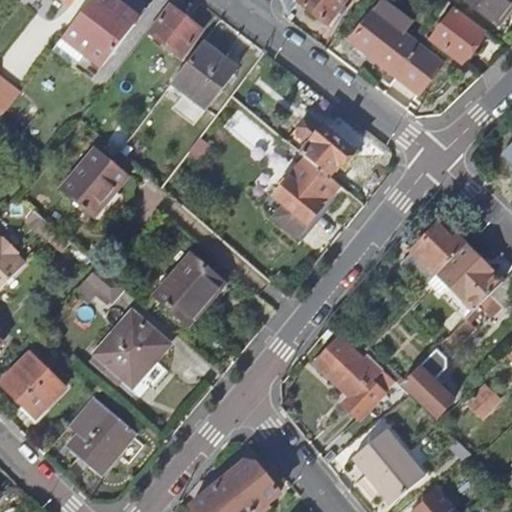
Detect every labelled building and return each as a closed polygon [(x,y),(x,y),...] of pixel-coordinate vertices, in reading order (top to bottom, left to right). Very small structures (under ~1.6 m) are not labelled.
[(137,23),(106,0),(90,0),(63,36),(52,50),(71,65),(82,50),(103,67),(137,23)] [(294,0),(327,26),(347,0),(294,0)] [(511,0),(466,0),(498,23),(511,3),(511,0)] [(201,31),(170,8),(151,34),(180,57),(201,31)] [(452,13),(429,42),(460,65),(482,35),(452,13)] [(374,14),(351,42),(420,97),(442,68),(374,14)] [(202,43),(171,84),(205,108),(235,68),(202,43)] [(0,116),(1,117),(17,97),(0,82),(0,116)] [(288,143),(306,158),(324,173),(335,160),(344,167),(356,153),(324,127),(323,129),(309,117),(288,143)] [(511,164),(511,143),(502,153),(511,164)] [(127,176),(95,150),(60,193),(90,217),(112,189),(115,192),(127,176)] [(306,158),(264,211),(298,239),(341,187),(332,180),(324,173),(306,158)] [(335,160),(324,173),(332,180),(344,167),(335,160)] [(24,224),(47,244),(58,233),(34,212),(24,224)] [(436,229),(400,266),(424,287),(437,274),(465,245),(451,232),(447,232),(443,234),(436,229)] [(0,291),(26,265),(17,257),(19,254),(3,238),(2,240),(0,237),(0,291)] [(437,274),(475,311),(478,308),(491,296),(503,283),(465,245),(437,274)] [(222,282),(189,255),(153,297),(186,324),(222,282)] [(95,272),(88,282),(112,301),(123,289),(109,277),(99,269),(95,272)] [(503,283),(491,296),(502,308),(511,297),(511,275),(503,283)] [(475,311),(446,340),(456,350),(487,317),(478,308),(475,311)] [(170,346),(132,313),(91,362),(118,386),(123,381),(132,388),(170,346)] [(314,363),(348,396),(341,405),(354,418),(380,391),(371,382),(375,379),(382,370),(366,355),(361,359),(339,338),(314,363)] [(64,388),(29,355),(0,384),(35,417),(64,388)] [(403,384),(439,418),(454,401),(418,369),(403,384)] [(375,379),(396,400),(405,392),(400,387),(382,370),(375,379)] [(485,387),(468,405),(483,418),(500,401),(485,387)] [(77,438),(67,449),(100,477),(115,458),(106,451),(127,427),(94,399),(68,429),(77,438)] [(442,425),(460,442),(483,418),(468,405),(453,422),(448,418),(442,425)] [(127,427),(106,451),(115,458),(136,435),(127,427)] [(407,456),(386,430),(355,455),(369,472),(365,476),(380,494),(384,491),(393,502),(429,472),(412,452),(407,456)] [(190,510),(192,511),(256,511),(279,494),(265,478),(255,465),(243,463),(190,510)] [(454,511),(437,492),(412,511),(454,511)]
